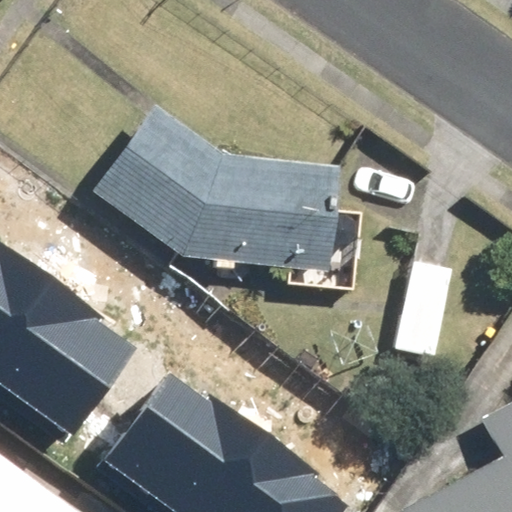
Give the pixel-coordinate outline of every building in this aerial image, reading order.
[(329,169),(222,158),(149,105),(88,189),(180,255),(320,269),(329,169)] [(0,250),(0,394),(70,443),(138,347),(0,250)] [(161,374),(98,462),(167,511),(335,511),(342,503),(161,374)] [(511,511),(511,450),(403,509),(404,511),(511,511)] [(0,460),(0,511),(70,511),(18,475),(18,474),(0,460)]
